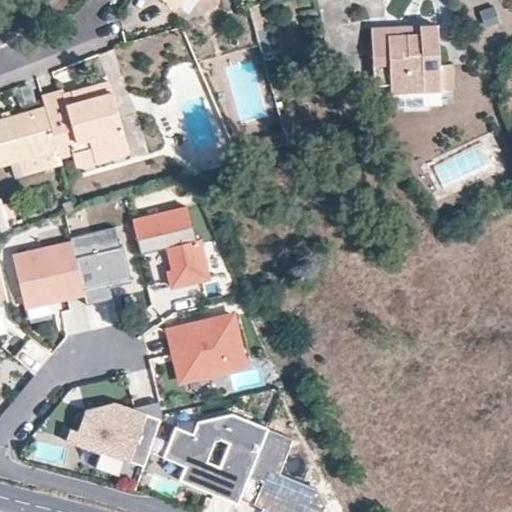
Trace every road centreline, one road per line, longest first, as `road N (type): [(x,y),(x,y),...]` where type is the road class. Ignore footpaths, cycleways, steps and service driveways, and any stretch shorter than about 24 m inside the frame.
road 1 (residential): [(0,464),(157,511)]
road 2 (residential): [(0,436),(64,368),(103,351)]
